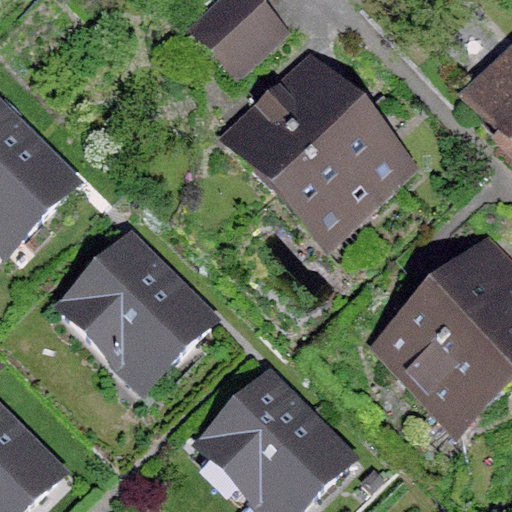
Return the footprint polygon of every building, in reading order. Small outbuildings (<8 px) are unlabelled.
[(217,57),(261,16),(245,0),(234,0),(196,36),(217,57)] [(261,16),(217,57),(238,79),(281,38),(261,16)] [(511,64),(466,108),(511,156),(511,64)] [(310,68),(228,143),(272,190),(273,189),(280,197),(361,123),(310,68)] [(73,193),(0,120),(0,240),(13,254),(73,193)] [(361,123),(280,197),(330,251),(409,176),(382,147),(383,146),(361,123)] [(212,330),(130,249),(63,317),(116,369),(123,363),(151,391),(212,330)] [(435,303),(511,384),(511,382),(511,277),(489,254),(460,281),(459,280),(435,303)] [(382,354),(457,434),(511,384),(435,303),(410,326),(411,327),(382,354)] [(307,511),(350,469),(268,387),(201,455),(254,507),(261,500),(273,511),(307,511)] [(0,511),(30,511),(60,483),(0,424),(0,511)]
